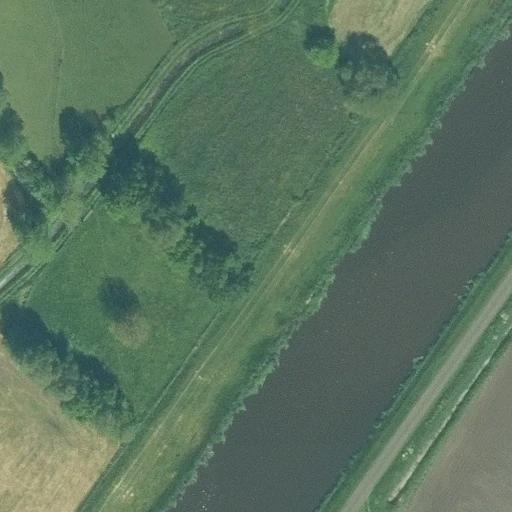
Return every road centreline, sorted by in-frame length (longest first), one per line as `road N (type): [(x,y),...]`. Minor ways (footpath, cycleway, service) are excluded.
road 1 (track): [(473,0),(113,511)]
road 2 (residential): [(348,511),(511,278)]
